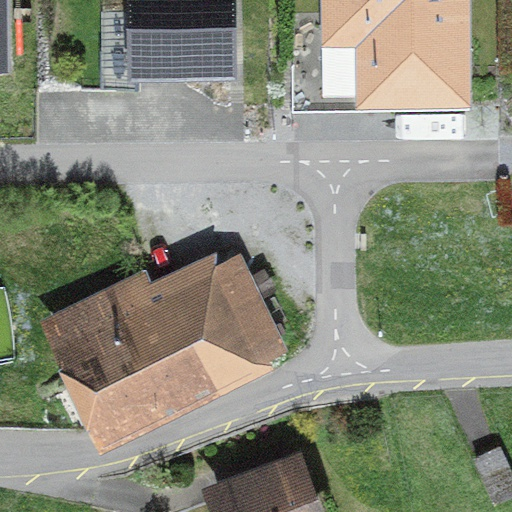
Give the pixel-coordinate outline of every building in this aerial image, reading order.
[(181,0),(59,0),(56,88),(178,93),(181,0)] [(430,0),(284,0),(285,89),(431,87),(430,0)] [(511,0),(497,0),(498,66),(511,65),(511,0)] [(300,360),(247,239),(59,321),(112,441),(300,360)] [(339,511),(315,447),(217,483),(227,511),(339,511)]
